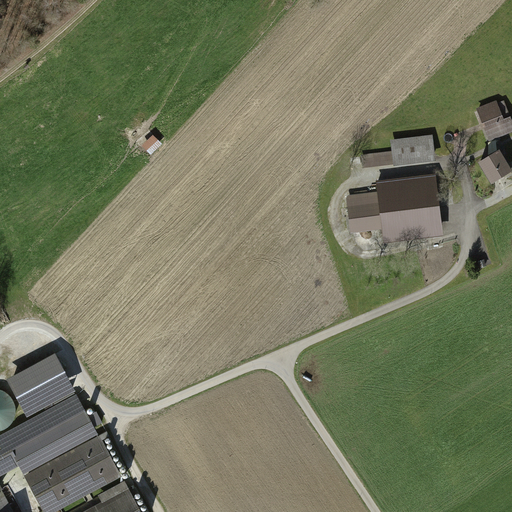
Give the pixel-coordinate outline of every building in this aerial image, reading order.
[(506,107),(481,117),(489,139),(508,132),(504,122),(511,119),(506,107)] [(144,150),(153,158),(164,146),(154,137),(144,150)] [(431,138),(418,139),(421,159),(433,158),(431,138)] [(421,159),(418,139),(393,142),(394,152),(396,152),(397,162),(421,159)] [(498,151),(480,162),(492,182),(511,171),(498,151)] [(397,162),(396,152),(394,152),(373,155),(374,165),(397,162)] [(458,158),(448,159),(449,170),(459,169),(458,158)] [(378,195),(349,198),(353,230),(382,226),(383,237),(400,235),(400,237),(408,236),(407,234),(436,231),(436,226),(441,225),(435,177),(377,185),(378,195)] [(72,389),(56,359),(12,383),(28,413),(72,389)] [(76,396),(5,434),(16,456),(17,457),(88,419),(76,396)] [(88,419),(17,457),(26,476),(98,437),(88,419)] [(0,464),(16,456),(5,434),(0,436),(0,464)] [(99,438),(27,477),(45,511),(49,511),(119,475),(99,438)] [(0,511),(11,511),(0,490),(0,511)] [(138,511),(127,491),(88,511),(138,511)]
